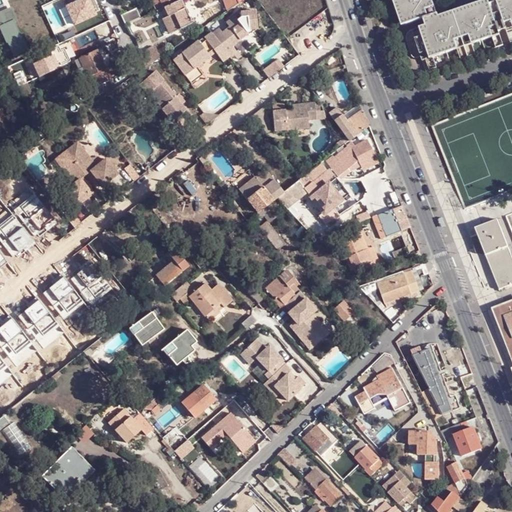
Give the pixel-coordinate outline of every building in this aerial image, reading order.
[(92,0),(82,0),(69,6),(78,25),(99,15),(92,0)] [(153,0),(154,2),(158,0),(162,0),(167,10),(168,9),(182,2),(186,0),(153,0)] [(162,0),(158,0),(154,2),(159,13),(167,10),(162,0)] [(239,0),(231,0),(226,2),(230,12),(241,4),(240,3),(239,0)] [(394,0),(404,26),(421,20),(427,18),(424,11),(433,8),(430,0),(394,0)] [(511,0),(504,0),(495,3),(505,31),(506,34),(511,31),(511,0)] [(427,18),(421,20),(423,24),(424,27),(488,6),(489,6),(487,1),(437,18),(436,15),(427,18)] [(182,2),(168,9),(172,18),(179,33),(196,25),(189,10),(186,11),(182,2)] [(488,6),(497,34),(501,32),(505,31),(495,3),(492,4),(489,6),(488,6)] [(488,6),(424,27),(418,29),(421,38),(414,40),(421,62),(425,61),(432,59),(455,51),(471,45),(491,39),(498,36),(497,34),(488,6)] [(139,11),(124,17),(129,28),(143,21),(139,11)] [(212,34),(231,58),(237,53),(233,48),(250,35),(248,33),(250,31),(258,30),(256,12),(241,12),(241,18),(238,21),(235,17),(226,24),(229,27),(222,33),(219,29),(212,34)] [(173,35),(179,33),(172,18),(166,21),(173,35)] [(231,58),(212,34),(211,33),(175,62),(192,84),(203,76),(199,71),(197,68),(202,64),(216,54),(224,63),(231,58)] [(498,36),(491,39),(494,49),(502,47),(498,36)] [(471,45),(455,51),(459,62),(475,56),(471,45)] [(34,64),(41,78),(59,69),(73,63),(67,49),(53,56),(51,52),(32,60),(34,64)] [(101,49),(82,58),(91,77),(93,75),(109,68),(101,49)] [(140,53),(147,69),(156,63),(150,50),(140,53)] [(91,77),(82,58),(76,61),(85,79),(88,78),(91,77)] [(432,59),(425,61),(428,72),(436,69),(432,59)] [(265,72),(271,78),(282,69),(277,62),(265,72)] [(114,79),(109,68),(93,75),(99,86),(102,91),(112,86),(110,81),(114,79)] [(168,82),(160,72),(144,86),(152,96),(154,93),(167,109),(166,110),(177,122),(190,111),(185,106),(179,98),(180,98),(167,82),(168,82)] [(23,73),(17,76),(22,87),(28,84),(23,73)] [(99,86),(93,75),(91,77),(88,78),(93,89),(99,86)] [(179,98),(185,106),(189,103),(182,96),(180,98),(179,98)] [(286,103),(275,104),(277,130),(297,129),(311,128),(311,121),(310,109),(296,110),(287,111),(286,103)] [(309,104),(310,109),(311,121),(320,120),(319,112),(319,104),(309,104)] [(370,128),(372,126),(364,109),(347,122),(349,124),(339,132),(348,145),(370,128)] [(266,113),(258,120),(265,129),(271,124),(267,119),(269,117),(266,113)] [(348,145),(339,132),(337,134),(342,141),(338,144),(342,150),(348,145)] [(339,178),(358,162),(361,168),(376,161),(368,142),(351,151),(349,148),(338,156),(338,157),(335,160),(334,158),(327,163),(339,178)] [(80,143),(68,152),(73,158),(84,149),(80,143)] [(84,149),(73,158),(88,177),(93,173),(105,188),(120,176),(108,161),(99,168),(84,149)] [(68,152),(57,161),(62,167),(73,158),(68,152)] [(73,158),(62,167),(76,185),(67,192),(79,208),(94,196),(83,181),(88,177),(73,158)] [(294,207),(295,208),(309,197),(323,214),(321,216),(322,217),(319,219),(323,225),(330,220),(326,215),(350,197),(330,171),(327,174),(320,166),(304,179),(285,195),(279,200),(289,211),(294,207)] [(259,214),(279,200),(285,195),(277,185),(267,193),(256,180),(242,191),(259,214)] [(41,241),(61,226),(41,200),(21,216),(41,241)] [(273,226),(290,212),(289,211),(279,200),(259,214),(256,217),(262,224),(267,219),(273,226)] [(72,210),(66,215),(79,230),(85,226),(72,210)] [(404,233),(395,212),(381,217),(390,239),(404,233)] [(390,239),(381,217),(375,219),(383,242),(390,239)] [(511,252),(499,220),(476,230),(479,237),(500,291),(511,286),(511,252)] [(39,247),(19,221),(0,235),(20,262),(39,247)] [(274,231),(266,237),(281,256),(289,250),(274,231)] [(372,250),(364,233),(340,242),(348,260),(349,260),(352,258),(358,271),(360,277),(385,268),(377,248),(372,250)] [(190,269),(176,250),(169,256),(175,264),(148,285),(157,297),(161,293),(164,291),(166,290),(190,269)] [(0,276),(11,267),(0,252),(0,276)] [(349,260),(354,273),(358,271),(352,258),(349,260)] [(119,294),(97,265),(77,280),(100,309),(119,294)] [(302,293),(289,277),(284,281),(282,278),(268,290),(278,302),(280,300),(286,306),(302,293)] [(379,286),(383,297),(397,293),(399,299),(402,298),(412,295),(405,277),(379,286)] [(89,308),(67,281),(49,295),(71,322),(89,308)] [(157,297),(148,285),(133,297),(142,308),(157,297)] [(234,302),(220,285),(211,292),(206,285),(191,298),(207,318),(223,306),(225,309),(234,302)] [(183,289),(172,297),(178,304),(188,296),(183,289)] [(268,301),(260,293),(258,295),(255,291),(252,294),(262,306),(268,301)] [(320,313),(302,293),(286,306),(293,314),(291,316),(295,320),(302,328),(296,332),(312,353),(333,337),(317,316),(320,313)] [(397,293),(383,297),(387,307),(403,301),(402,298),(399,299),(397,293)] [(286,306),(280,300),(278,302),(276,304),(281,310),(286,306)] [(344,302),(335,310),(346,322),(355,314),(344,302)] [(511,302),(506,305),(496,308),(495,308),(493,308),(507,339),(511,354),(511,302)] [(63,330),(41,303),(24,317),(46,344),(63,330)] [(168,327),(155,310),(133,328),(147,345),(168,327)] [(386,317),(391,323),(397,318),(392,312),(386,317)] [(244,327),(248,332),(258,323),(254,318),(244,327)] [(295,320),(290,325),(296,332),(302,328),(295,320)] [(17,324),(0,337),(0,341),(20,367),(39,351),(17,324)] [(182,339),(174,331),(160,346),(165,351),(153,364),(164,375),(179,361),(177,359),(184,351),(176,344),(182,339)] [(257,342),(242,357),(251,367),(258,361),(270,373),(266,377),(271,381),(282,371),(277,367),(283,361),(274,351),(270,355),(267,351),(257,342)] [(416,362),(408,366),(424,395),(436,421),(462,408),(431,348),(414,357),(416,362)] [(0,357),(0,386),(14,376),(0,357)] [(474,376),(468,362),(460,363),(463,371),(461,371),(464,380),(474,376)] [(28,373),(37,384),(46,377),(37,366),(28,373)] [(293,373),(287,366),(282,371),(271,381),(265,387),(271,394),(276,389),(282,396),(289,404),(307,386),(300,379),(297,382),(295,384),(289,376),(291,374),(293,373)] [(415,408),(394,372),(378,380),(379,384),(364,392),(366,396),(356,402),(366,419),(377,414),(371,404),(380,399),(390,401),(399,417),(415,408)] [(291,374),(289,376),(295,384),(297,382),(291,374)] [(190,393),(185,387),(164,405),(160,408),(165,414),(190,393)] [(205,388),(185,407),(196,420),(217,401),(205,388)] [(276,389),(271,394),(278,401),(282,396),(276,389)] [(153,393),(143,402),(147,408),(158,399),(153,393)] [(160,408),(164,405),(158,399),(147,408),(153,414),(155,412),(160,408)] [(337,420),(342,415),(333,407),(328,410),(337,420)] [(160,408),(155,412),(164,423),(169,418),(165,414),(160,408)] [(125,410),(109,424),(127,444),(142,431),(148,437),(156,431),(149,423),(147,420),(142,414),(134,421),(125,410)] [(233,416),(204,440),(212,450),(228,437),(244,455),(257,444),(233,416)] [(460,416),(439,426),(443,433),(463,423),(460,416)] [(166,441),(170,437),(158,422),(158,421),(155,417),(149,423),(156,431),(166,441)] [(6,418),(0,423),(0,434),(12,426),(6,418)] [(465,433),(462,425),(443,433),(446,441),(456,437),(464,459),(483,451),(474,429),(465,433)] [(317,454),(330,442),(335,448),(339,444),(324,427),(320,431),(318,429),(305,441),(317,454)] [(195,449),(179,430),(170,437),(166,441),(182,460),(195,449)] [(434,435),(412,434),(411,448),(420,448),(420,457),(430,457),(429,465),(427,465),(426,483),(440,483),(441,466),(435,465),(435,458),(439,458),(440,446),(434,435)] [(349,452),(372,476),(384,464),(362,441),(349,452)] [(302,456),(293,446),(287,451),(297,462),(302,456)] [(73,450),(44,479),(56,491),(54,494),(55,496),(58,493),(60,495),(63,492),(70,500),(83,487),(80,484),(88,476),(77,464),(82,459),(73,450)] [(295,463),(285,451),(279,457),(290,468),(295,463)] [(77,464),(88,476),(80,484),(83,487),(97,474),(82,459),(77,464)] [(459,466),(449,470),(456,483),(465,479),(459,466)] [(265,471),(257,478),(273,495),(280,487),(265,471)] [(320,474),(309,485),(335,511),(344,511),(351,506),(320,474)] [(470,487),(465,479),(456,483),(453,485),(459,489),(465,494),(470,487)] [(403,484),(391,495),(402,507),(414,496),(403,484)] [(460,500),(465,494),(459,489),(453,494),(460,500)] [(70,500),(63,492),(60,495),(56,499),(64,506),(70,500)] [(451,511),(454,509),(460,500),(453,494),(444,504),(439,499),(433,507),(438,511),(451,511)] [(64,506),(56,499),(54,501),(61,509),(64,506)] [(466,511),(470,507),(460,500),(454,509),(459,511),(466,511)] [(490,506),(485,501),(474,511),(485,511),(488,509),(490,506)]
